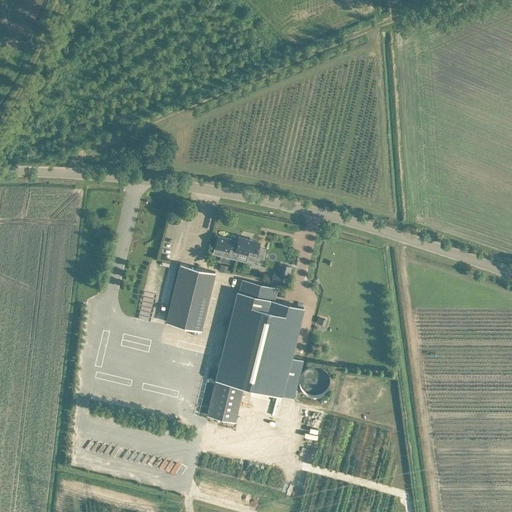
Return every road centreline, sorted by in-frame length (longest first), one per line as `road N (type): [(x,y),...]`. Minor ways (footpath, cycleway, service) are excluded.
road 1 (unclassified): [(511,276),(236,195),(0,172)]
road 2 (track): [(70,174),(80,151),(432,0)]
road 3 (track): [(0,122),(62,0)]
